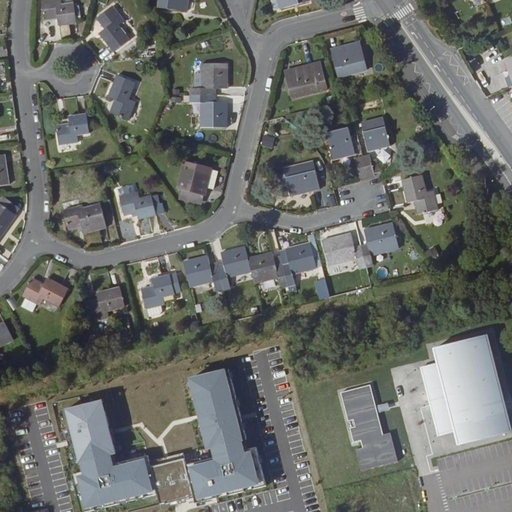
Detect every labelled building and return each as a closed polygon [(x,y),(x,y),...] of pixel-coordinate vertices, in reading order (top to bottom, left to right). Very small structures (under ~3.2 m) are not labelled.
[(46,0),(48,20),(62,19),(62,25),(80,23),(78,4),(65,5),(64,0),(46,0)] [(160,0),(159,8),(187,11),(188,0),(160,0)] [(283,9),(280,0),(274,0),(277,11),(283,9)] [(310,2),(309,0),(280,0),(283,9),(310,2)] [(101,35),(114,53),(131,41),(120,27),(126,22),(114,7),(99,19),(107,30),(101,35)] [(332,50),(339,77),(367,70),(360,43),(332,50)] [(286,72),(292,99),(329,90),(322,62),(286,72)] [(228,89),(229,64),(204,64),(204,89),(193,89),(193,96),(213,96),(213,89),(218,89),(228,89)] [(116,101),(111,114),(129,122),(137,103),(130,101),(136,85),(117,77),(109,98),(116,101)] [(228,128),(228,103),(218,103),(213,103),(213,96),(193,96),(193,103),(204,103),(203,128),(228,128)] [(56,127),(59,147),(77,144),(76,136),(88,135),(85,115),(68,117),(69,125),(56,127)] [(363,124),(370,151),(391,146),(384,119),(363,124)] [(328,133),(334,159),(356,154),(349,128),(328,133)] [(261,146),(273,148),(275,138),(264,135),(261,146)] [(0,155),(0,186),(10,185),(5,155),(0,155)] [(376,176),(371,156),(364,158),(369,178),(376,176)] [(369,178),(364,158),(357,159),(362,179),(369,178)] [(209,193),(215,166),(188,160),(182,187),(187,188),(209,193)] [(285,170),(292,197),(322,190),(315,163),(285,170)] [(412,202),(416,215),(435,211),(431,195),(430,191),(424,193),(420,177),(399,182),(405,204),(412,202)] [(206,202),(209,193),(187,188),(185,197),(206,202)] [(158,214),(153,196),(142,199),(140,192),(121,197),(126,215),(138,212),(139,219),(158,214)] [(165,212),(163,203),(161,203),(158,195),(153,196),(158,214),(165,212)] [(336,205),(333,195),(326,198),(330,208),(336,205)] [(0,238),(16,215),(15,215),(19,209),(8,201),(4,207),(0,203),(0,238)] [(65,210),(70,229),(84,226),(86,233),(107,228),(103,209),(86,212),(85,206),(65,210)] [(396,249),(390,225),(367,231),(370,246),(363,248),(368,268),(375,266),(372,255),(396,249)] [(368,268),(363,248),(356,249),(353,235),(329,241),(335,264),(359,258),(362,269),(368,268)] [(326,267),(319,239),(311,241),(312,245),(318,269),(326,267)] [(318,269),(312,245),(288,251),(292,266),(285,268),(290,288),(297,286),(294,275),(318,269)] [(250,261),(247,248),(223,254),(226,270),(220,271),(225,291),(231,289),(229,279),(253,273),(250,261)] [(292,266),(288,251),(281,253),(282,256),(285,268),(292,266)] [(290,288),(285,268),(279,269),(275,258),(275,255),(250,261),(253,273),(256,284),(281,278),(283,289),(290,288)] [(285,268),(282,256),(275,258),(279,269),(285,268)] [(225,291),(220,271),(213,273),(211,266),(209,258),(185,264),(191,288),(215,282),(218,293),(225,291)] [(220,271),(218,264),(211,266),(213,273),(220,271)] [(176,295),(171,276),(154,280),(156,287),(143,290),(148,309),(161,306),(165,305),(163,298),(176,295)] [(32,279),(23,297),(41,306),(44,299),(59,307),(68,289),(48,279),(44,286),(32,279)] [(333,297),(329,279),(319,282),(323,300),(333,297)] [(88,304),(92,323),(112,318),(110,311),(126,307),(121,288),(99,293),(101,301),(88,304)] [(161,315),(163,311),(161,306),(148,309),(150,318),(161,315)] [(198,320),(188,323),(191,332),(200,328),(198,320)] [(0,355),(1,355),(0,352),(0,348),(14,341),(5,323),(0,326),(0,355)] [(511,436),(488,339),(437,351),(440,366),(423,369),(439,439),(456,435),(460,448),(511,436)] [(279,353),(258,358),(264,383),(284,378),(279,353)] [(243,451),(225,373),(187,378),(208,462),(186,468),(184,461),(149,469),(147,458),(118,464),(102,401),(62,411),(79,475),(72,475),(80,511),(82,511),(155,496),(159,505),(194,498),(195,503),(257,488),(249,450),(243,451)] [(370,386),(342,394),(361,471),(398,463),(391,434),(382,435),(370,386)] [(277,396),(280,411),(292,408),(288,393),(277,396)] [(376,406),(377,412),(388,410),(387,403),(376,406)]
